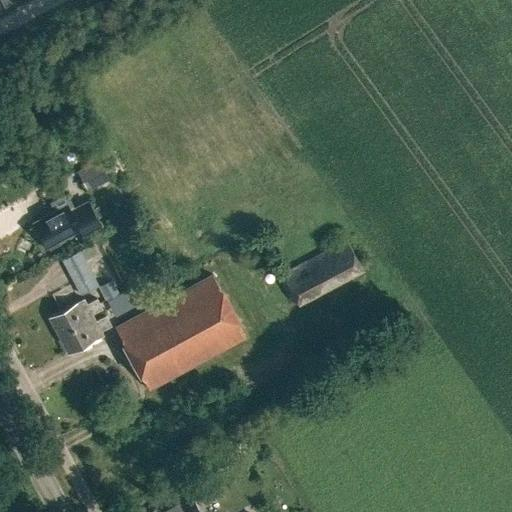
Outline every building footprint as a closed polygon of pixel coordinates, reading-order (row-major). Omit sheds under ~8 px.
[(0,0),(5,10),(22,0),(0,0)] [(85,185),(110,171),(103,159),(78,172),(85,185)] [(46,246),(79,229),(82,234),(101,224),(89,203),(76,210),(66,192),(49,201),(54,210),(33,222),(46,246)] [(296,305),(362,270),(345,238),(281,273),(296,305)] [(110,280),(92,245),(63,260),(82,295),(110,280)] [(219,287),(212,274),(114,327),(122,341),(121,341),(140,375),(141,375),(148,389),(245,336),(238,322),(239,322),(219,287)] [(97,286),(104,300),(117,293),(110,280),(97,286)] [(57,335),(92,317),(91,313),(101,308),(96,298),(86,304),(83,298),(48,317),(57,335)] [(92,317),(57,335),(67,353),(102,334),(100,330),(110,325),(105,315),(95,321),(92,317)] [(201,480),(155,504),(157,509),(152,511),(199,511),(193,500),(208,493),(201,480)]
